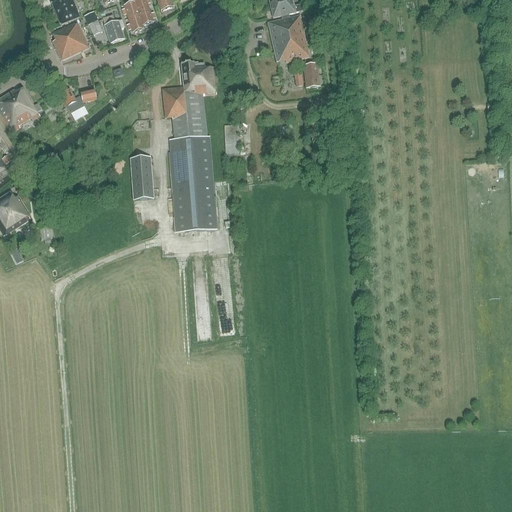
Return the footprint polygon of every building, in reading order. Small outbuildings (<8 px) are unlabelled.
[(60,26),(79,18),(72,0),(63,0),(52,5),(60,26)] [(133,0),(134,0),(135,3),(138,13),(149,10),(148,5),(151,4),(149,0),(133,0)] [(156,0),(161,13),(174,9),(170,0),(156,0)] [(286,64),(305,60),(306,66),(303,67),(306,90),(320,88),(317,65),(312,66),(302,17),(289,20),(288,16),(305,12),(303,5),(294,7),(292,0),(268,0),(273,19),(281,17),(282,21),(268,24),(277,64),(285,62),(286,64)] [(127,16),(128,21),(139,17),(138,13),(135,3),(124,7),(125,10),(122,11),(124,17),(127,16)] [(151,15),(149,10),(138,13),(139,17),(142,27),(143,27),(153,24),(152,20),(156,19),(154,14),(151,15)] [(97,22),(93,13),(84,18),(88,26),(97,22)] [(121,30),(124,29),(122,21),(115,24),(113,17),(103,20),(105,27),(110,45),(124,41),(121,30)] [(142,27),(139,17),(128,21),(130,25),(127,26),(129,32),(132,31),(133,34),(144,30),(143,27),(142,27)] [(102,33),(98,23),(89,26),(94,37),(102,33)] [(61,62),(89,49),(77,24),(52,35),(55,42),(53,43),(61,62)] [(209,138),(207,138),(203,97),(217,96),(213,69),(205,70),(204,65),(194,66),(194,64),(181,65),(183,89),(162,91),(165,120),(172,119),(175,141),(169,141),(176,235),(216,231),(209,138)] [(262,66),(251,70),(256,85),(263,83),(261,78),(257,80),(256,76),(265,73),(262,66)] [(115,79),(123,77),(121,70),(113,73),(115,79)] [(20,129),(19,127),(31,119),(32,122),(40,117),(38,114),(41,112),(37,105),(34,107),(23,89),(15,93),(14,92),(0,100),(0,115),(11,134),(20,129)] [(83,104),(96,101),(94,91),(80,94),(81,97),(75,100),(69,90),(60,94),(71,115),(84,108),(83,104)] [(221,153),(231,153),(231,141),(220,141),(221,153)] [(150,158),(139,159),(130,160),(133,202),(153,200),(150,158)] [(10,193),(0,200),(0,204),(17,230),(30,221),(28,214),(18,198),(15,200),(10,193)] [(0,231),(4,238),(17,230),(0,204),(0,231)] [(52,240),(49,223),(39,225),(41,242),(44,241),(45,245),(51,244),(50,240),(52,240)] [(214,325),(224,325),(224,315),(215,314),(214,325)]
